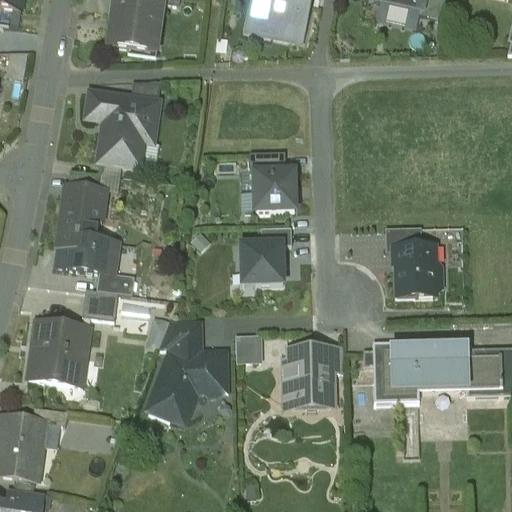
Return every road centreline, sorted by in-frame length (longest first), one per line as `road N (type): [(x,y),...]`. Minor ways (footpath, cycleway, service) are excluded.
road 1 (residential): [(51,79),(317,76)]
road 2 (residential): [(317,76),(330,311)]
road 3 (residential): [(317,76),(511,76)]
road 4 (residential): [(29,175),(0,297)]
